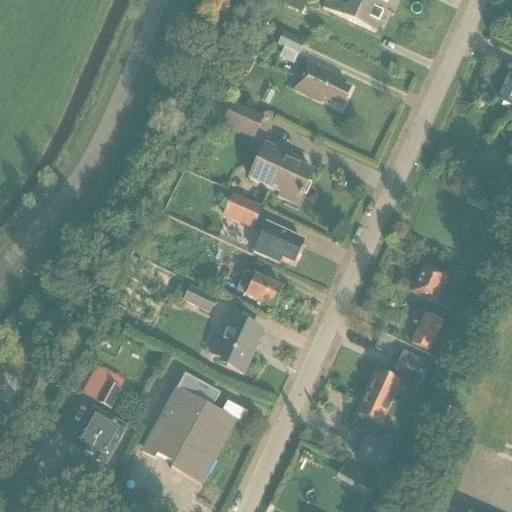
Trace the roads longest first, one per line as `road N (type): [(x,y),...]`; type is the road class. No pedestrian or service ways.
road 1 (unclassified): [(243,511),(478,0)]
road 2 (tertiary): [(0,268),(91,159),(161,0)]
